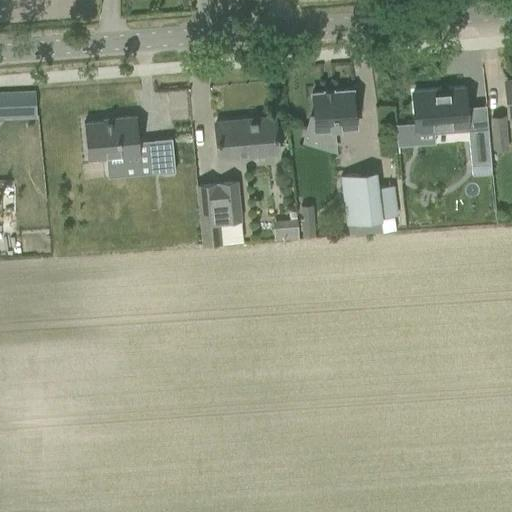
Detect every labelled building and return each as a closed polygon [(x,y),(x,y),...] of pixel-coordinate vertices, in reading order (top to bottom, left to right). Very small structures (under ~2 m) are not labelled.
[(464,88),(412,92),(414,123),(415,128),(467,124),(464,88)] [(302,141),(316,145),(321,130),(354,127),(351,89),(311,93),(313,116),(309,116),(302,141)] [(36,116),(35,92),(0,93),(0,118),(10,118),(36,116)] [(491,118),(494,150),(505,148),(503,116),(491,118)] [(123,166),(138,165),(134,117),(101,120),(101,122),(82,123),(85,159),(104,158),(104,166),(123,164),(123,166)] [(277,151),(276,138),(274,118),(214,123),(217,156),(277,151)] [(486,127),(467,129),(471,175),(491,173),(487,127),(486,127)] [(170,139),(152,141),(155,174),(173,173),(170,139)] [(346,223),(348,234),(382,230),(380,219),(381,219),(381,217),(397,215),(393,185),(377,186),(375,171),(340,176),(346,223)] [(197,185),(202,245),(220,243),(242,241),(236,181),(218,183),(218,185),(215,185),(215,183),(197,185)] [(300,208),(301,225),(313,224),(312,207),(300,208)]
